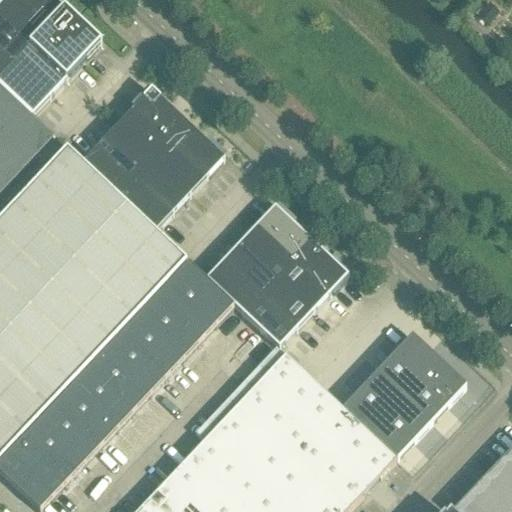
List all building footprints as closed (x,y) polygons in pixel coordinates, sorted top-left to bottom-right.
[(9,0),(0,10),(0,23),(30,51),(64,14),(48,0),(9,0)] [(479,20),(488,28),(498,16),(489,8),(479,20)] [(13,69),(0,82),(0,93),(6,99),(32,123),(101,49),(100,49),(103,46),(85,29),(83,32),(64,14),(30,51),(13,69)] [(0,23),(0,56),(13,69),(30,51),(0,23)] [(0,82),(13,69),(0,56),(0,82)] [(6,99),(0,93),(0,218),(62,152),(32,123),(6,99)] [(81,170),(121,207),(154,239),(223,166),(224,165),(223,164),(226,162),(208,144),(205,147),(169,113),(151,96),(150,97),(147,94),(130,112),(133,115),(81,170)] [(121,207),(81,170),(67,156),(0,227),(0,352),(57,406),(186,269),(154,239),(121,207)] [(274,213),(263,225),(206,286),(279,355),(330,300),(333,303),(350,285),(347,283),(348,282),(293,230),(296,227),(278,211),(275,214),(274,213)] [(188,272),(121,342),(0,469),(0,480),(33,511),(45,511),(233,313),(188,271),(188,272)] [(412,342),(377,378),(431,429),(466,392),(412,342)] [(285,362),(214,438),(143,511),(353,511),(396,466),(356,429),(285,362)] [(431,429),(377,378),(343,415),(397,466),(431,429)] [(469,500),(458,511),(511,511),(511,455),(500,467),(469,500)] [(449,511),(453,508),(446,500),(440,506),(446,511),(449,511)]
